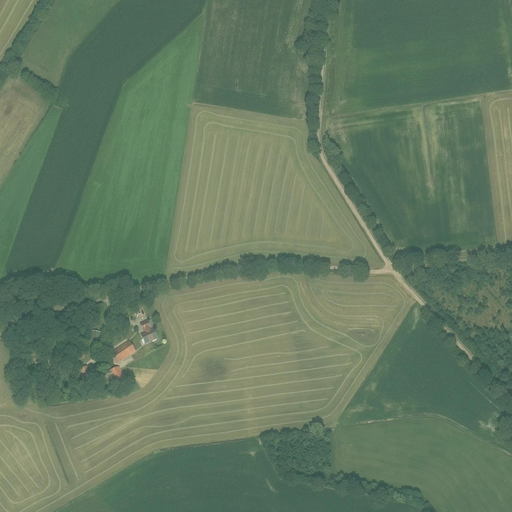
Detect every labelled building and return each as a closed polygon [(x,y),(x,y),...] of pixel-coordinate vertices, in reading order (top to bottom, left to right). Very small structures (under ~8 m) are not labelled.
[(144,331),(145,333),(141,335),(145,344),(157,339),(153,330),(151,331),(149,328),(150,328),(147,322),(140,325),(143,331),(144,331)] [(101,333),(91,331),(89,344),(98,346),(101,333)] [(129,342),(111,354),(117,364),(135,352),(129,342)] [(91,378),(87,367),(79,370),(84,381),(91,378)] [(114,385),(124,381),(119,368),(97,376),(101,386),(112,381),(114,385)]
